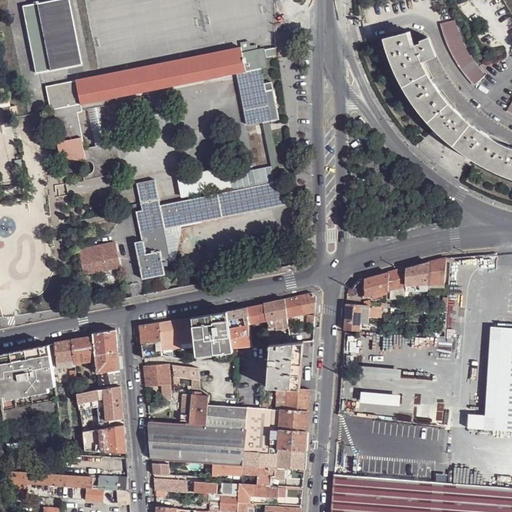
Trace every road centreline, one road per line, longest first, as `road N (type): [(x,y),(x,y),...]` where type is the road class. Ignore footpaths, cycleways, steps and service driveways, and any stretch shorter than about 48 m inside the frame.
road 1 (tertiary): [(319,21),(318,276)]
road 2 (tertiary): [(316,511),(332,274)]
road 3 (tertiary): [(127,313),(142,511)]
road 4 (tertiary): [(127,313),(318,276)]
road 5 (tertiary): [(332,274),(344,254),(339,85)]
road 6 (tertiary): [(332,274),(410,245),(511,231)]
road 7 (tertiary): [(511,224),(432,179),(384,129)]
road 8 (tertiary): [(0,337),(127,313)]
road 9 (tertiary): [(384,129),(338,17)]
